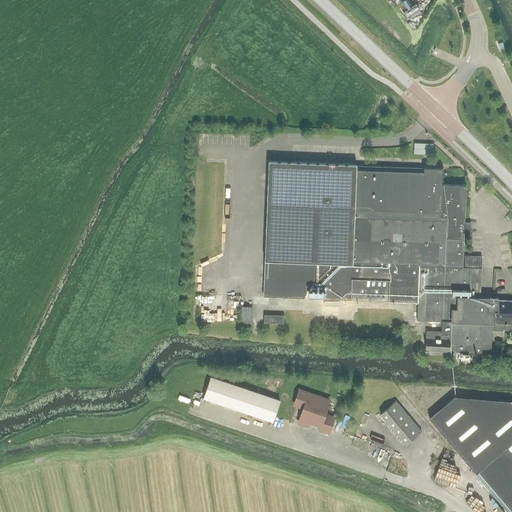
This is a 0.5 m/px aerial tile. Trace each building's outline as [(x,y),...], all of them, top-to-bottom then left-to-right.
[(411,4),(407,0),(405,0),(401,3),(410,16),(412,19),(421,13),(414,2),(411,4)] [(434,143),(414,143),(414,154),(434,154),(434,143)] [(442,169),(270,163),(266,272),(264,272),(264,289),(265,289),(265,295),(275,295),(418,301),(417,321),(442,322),(442,332),(427,331),(426,339),(425,351),(450,352),(450,350),(451,350),(456,350),(456,352),(474,352),(474,357),(478,357),(478,353),(481,353),(481,349),(491,349),(492,330),(502,331),(502,329),(511,329),(511,300),(499,300),(499,299),(478,298),(479,269),(481,269),(482,257),(465,256),(465,268),(461,268),(462,253),(463,253),(464,233),(462,233),(462,230),(469,230),(469,223),(463,223),(463,220),(465,220),(466,185),(442,184),(442,169)] [(252,307),(241,307),(241,323),(252,323),(252,307)] [(284,324),(284,316),(264,315),(264,323),(284,324)] [(204,398),(218,403),(225,382),(211,377),(204,398)] [(224,405),(231,408),(239,386),(225,382),(218,403),(224,405)] [(231,408),(245,412),(252,391),(239,386),(231,408)] [(324,414),(329,400),(300,390),(295,405),(304,408),(299,422),(310,426),(311,421),(320,424),(318,429),(328,432),(334,417),(324,414)] [(252,391),(245,412),(258,417),(266,395),(252,391)] [(507,397),(456,393),(427,417),(507,511),(511,511),(511,399),(509,395),(507,397)] [(280,400),(266,395),(258,417),(273,422),(280,400)] [(396,401),(380,414),(406,445),(422,432),(396,401)]
